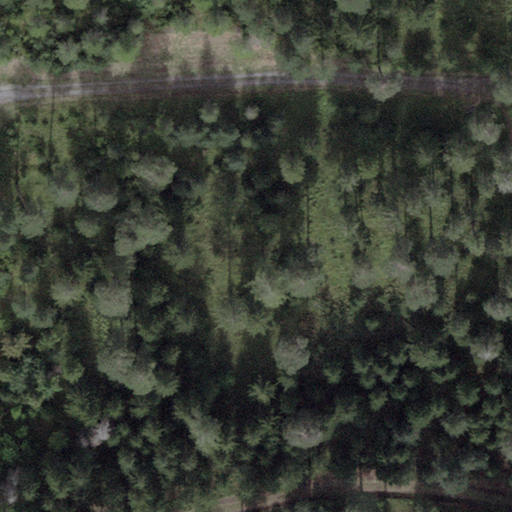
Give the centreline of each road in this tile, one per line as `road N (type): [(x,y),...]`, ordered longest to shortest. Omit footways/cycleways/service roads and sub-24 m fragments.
road 1 (track): [(475,118),(0,103)]
road 2 (track): [(491,511),(461,498),(378,488),(273,511)]
